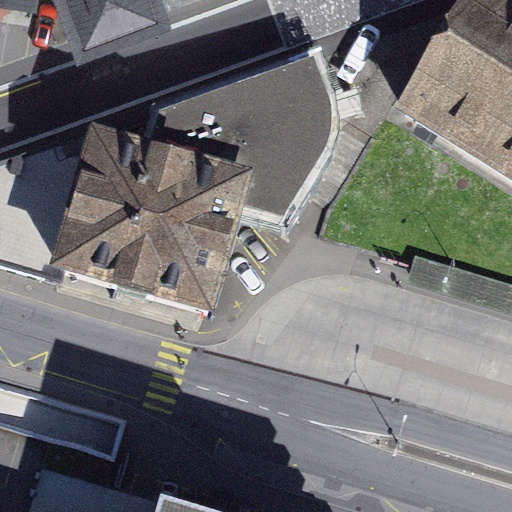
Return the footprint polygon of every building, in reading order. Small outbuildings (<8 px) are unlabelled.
[(64,0),(78,39),(174,3),(172,0),(64,0)] [(511,0),(462,0),(394,115),(511,187),(511,0)] [(161,114),(151,146),(255,175),(244,216),(284,227),(324,158),(331,140),(332,124),(329,105),(314,59),(161,114)] [(255,175),(151,146),(92,129),(84,157),(50,276),(213,321),(244,216),(255,175)] [(0,268),(48,282),(50,276),(84,157),(72,160),(67,145),(0,169),(0,268)] [(511,279),(420,252),(411,280),(511,311),(511,279)]
